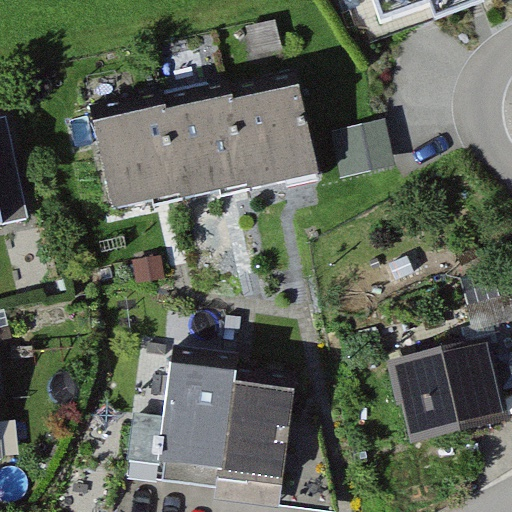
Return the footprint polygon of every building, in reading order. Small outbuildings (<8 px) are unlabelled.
[(392,0),(401,21),(458,0),(392,0)] [(320,89),(253,101),(268,183),(269,188),(336,177),(320,89)] [(199,195),(268,183),(253,101),(252,96),(184,108),(198,189),(199,195)] [(126,202),(198,189),(184,108),(183,104),(111,116),(126,202)] [(394,131),(349,139),(357,180),(402,172),(394,131)] [(0,242),(19,239),(1,136),(0,136),(0,242)] [(511,368),(506,339),(405,361),(424,448),(511,429),(511,368)] [(157,479),(179,358),(151,353),(128,473),(157,479)] [(173,483),(240,489),(249,393),(250,377),(183,371),(173,483)] [(313,398),(249,393),(240,489),(345,498),(326,416),(312,415),(313,398)]
